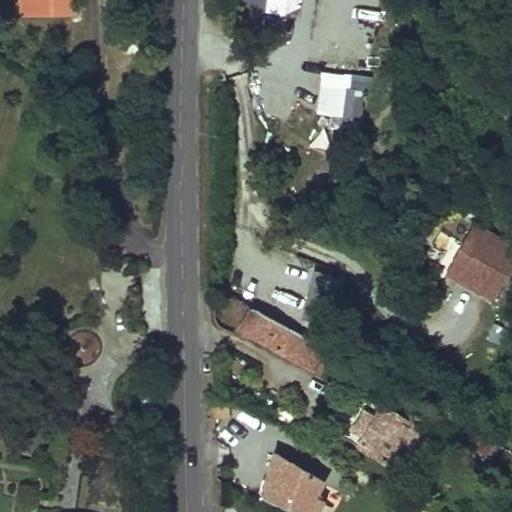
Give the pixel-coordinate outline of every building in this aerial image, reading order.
[(288,11),(288,0),(248,0),(248,10),(288,11)] [(319,69),(316,116),(355,119),(358,71),(319,69)] [(511,244),(475,222),(446,271),(489,298),(511,259),(511,244)] [(329,324),(341,273),(312,266),(300,317),(329,324)] [(253,306),(241,328),(314,369),(326,347),(253,306)] [(362,396),(341,435),(357,444),(378,404),(362,396)] [(215,402),(216,417),(232,416),(232,401),(215,402)] [(427,431),(378,404),(357,444),(387,460),(400,437),(404,440),(419,447),(424,445),(429,437),(427,431)] [(0,450),(11,451),(13,419),(0,418),(0,450)] [(497,442),(473,428),(467,440),(491,453),(497,442)] [(400,437),(387,460),(392,463),(404,440),(400,437)] [(491,453),(467,440),(464,445),(488,459),(491,453)] [(269,475),(260,495),(297,511),(316,511),(323,500),(315,496),(323,480),(279,455),(272,476),(269,475)]
